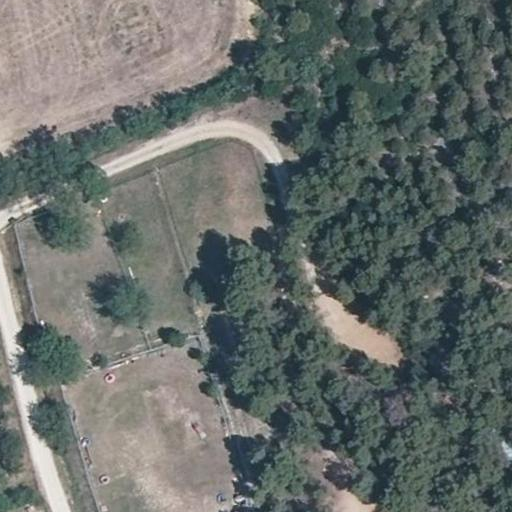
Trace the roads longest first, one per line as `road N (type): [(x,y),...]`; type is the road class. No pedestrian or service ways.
road 1 (track): [(0,217),(203,130),(251,137),(279,161),(350,348)]
road 2 (track): [(57,511),(0,290)]
